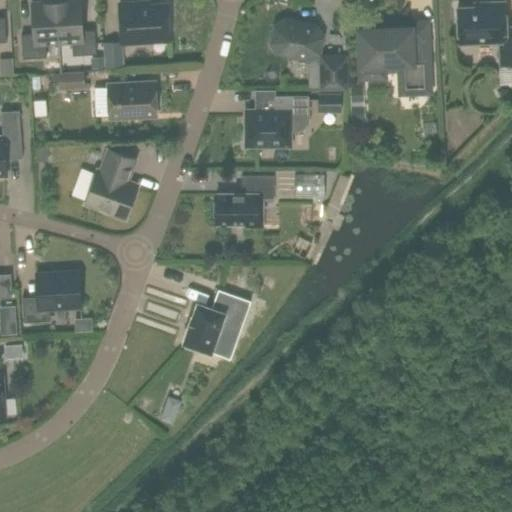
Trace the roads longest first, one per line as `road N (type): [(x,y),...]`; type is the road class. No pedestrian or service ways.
road 1 (residential): [(141,255),(228,0)]
road 2 (residential): [(0,457),(52,430),(88,391),(141,255)]
road 3 (residential): [(0,215),(141,255)]
